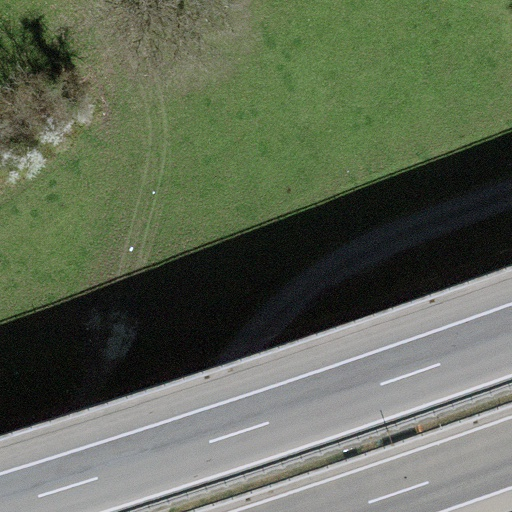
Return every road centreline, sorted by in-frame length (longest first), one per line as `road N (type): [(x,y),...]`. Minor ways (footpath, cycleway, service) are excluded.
road 1 (motorway): [(511,338),(0,507)]
road 2 (track): [(149,511),(221,374),(261,326),(363,254),(511,191)]
road 3 (motorway): [(334,511),(511,451)]
